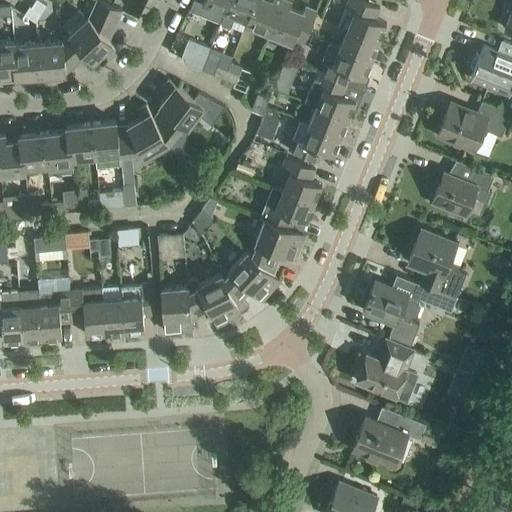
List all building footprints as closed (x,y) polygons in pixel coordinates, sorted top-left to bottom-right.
[(41,0),(35,0),(31,5),(41,12),(47,4),(41,0)] [(96,0),(88,15),(69,33),(70,34),(94,59),(104,49),(110,55),(118,48),(109,37),(122,8),(105,0),(96,0)] [(193,0),(190,9),(220,20),(227,0),(193,0)] [(227,0),(220,20),(231,25),(235,13),(247,17),(253,0),(227,0)] [(253,0),(247,17),(245,22),(269,31),(281,0),(253,0)] [(304,10),(290,4),(291,0),(281,0),(269,31),(264,44),(273,47),(277,37),(291,43),(293,38),(304,43),(317,10),(305,5),(304,10)] [(364,0),(348,0),(346,5),(339,24),(346,27),(380,41),(387,22),(376,17),(380,6),(364,0)] [(30,5),(25,13),(36,20),(41,12),(31,5),(30,5)] [(339,46),(372,59),(380,41),(346,27),(339,46)] [(38,41),(41,74),(65,71),(87,52),(70,34),(63,39),(38,41)] [(15,39),(0,40),(0,79),(16,78),(16,76),(16,72),(17,72),(14,43),(15,43),(15,39)] [(38,41),(15,43),(14,43),(17,72),(16,72),(16,76),(41,74),(38,41)] [(339,46),(329,41),(322,59),(323,60),(318,71),(349,83),(354,72),(365,77),(372,59),(339,46)] [(191,63),(201,67),(209,48),(199,44),(196,51),(185,46),(181,55),(192,60),(191,63)] [(511,44),(508,54),(484,44),(471,78),(509,93),(511,86),(511,44)] [(221,53),(209,48),(201,67),(225,77),(229,67),(217,63),(221,53)] [(242,66),(231,62),(229,67),(225,77),(236,81),(242,66)] [(317,70),(305,100),(315,104),(349,117),(356,99),(345,94),(349,83),(318,71),(317,70)] [(170,78),(163,87),(169,92),(160,103),(163,105),(154,117),(177,155),(183,148),(189,126),(198,113),(212,123),(225,105),(199,90),(195,97),(170,78)] [(274,86),(263,81),(252,108),(263,113),(266,105),(274,86)] [(511,111),(482,99),(476,114),(450,103),(438,133),(474,148),(481,132),(486,134),(488,129),(502,134),(511,111)] [(159,146),(165,156),(173,151),(154,117),(147,103),(137,109),(141,116),(128,123),(117,125),(115,126),(118,152),(142,150),(145,155),(159,146)] [(349,117),(315,104),(308,122),(342,135),(349,117)] [(334,153),(342,135),(308,122),(301,118),(288,148),(319,160),(323,149),(334,153)] [(117,125),(117,119),(91,122),(95,155),(96,155),(97,166),(119,163),(118,152),(115,126),(117,125)] [(95,155),(91,122),(67,125),(67,129),(68,129),(71,157),(73,170),(71,157),(95,155)] [(68,129),(67,129),(44,131),(48,165),(49,172),(73,170),(71,157),(68,129)] [(44,131),(20,134),(20,138),(21,138),(25,167),(26,167),(48,165),(44,131)] [(0,133),(0,172),(0,174),(26,170),(26,167),(25,167),(21,138),(20,138),(7,139),(6,133),(0,133)] [(132,155),(121,156),(122,166),(133,164),(132,155)] [(289,170),(282,188),(315,201),(322,183),(311,179),(316,167),(285,155),(280,166),(289,170)] [(444,205),(443,208),(464,216),(465,214),(472,216),(480,198),(487,201),(498,175),(462,160),(455,175),(444,170),(432,200),(444,205)] [(123,188),(125,204),(136,203),(135,183),(123,184),(123,188)] [(315,201),(282,188),(273,185),(261,215),(292,227),(296,215),(307,220),(315,201)] [(123,188),(99,191),(100,197),(101,206),(125,204),(123,188)] [(40,191),(28,192),(30,213),(53,211),(52,201),(41,202),(40,191)] [(4,206),(5,215),(30,213),(28,192),(15,194),(16,204),(4,206)] [(210,195),(202,205),(203,206),(208,211),(212,214),(218,198),(210,195)] [(101,206),(100,197),(89,198),(89,207),(101,206)] [(64,200),(52,201),(53,211),(65,210),(64,200)] [(203,206),(202,205),(195,215),(203,231),(215,218),(212,214),(208,211),(203,206)] [(257,241),(253,253),(273,273),(282,251),(297,257),(306,232),(264,216),(255,240),(257,241)] [(118,244),(139,242),(138,226),(117,227),(118,244)] [(422,227),(414,246),(408,260),(426,268),(421,282),(456,296),(466,272),(458,269),(460,264),(449,260),(456,241),(440,234),(422,227)] [(35,249),(66,246),(66,232),(34,235),(35,249)] [(170,232),(158,233),(160,258),(173,258),(170,232)] [(111,253),(109,236),(89,237),(91,254),(111,253)] [(6,237),(8,257),(16,256),(17,262),(16,262),(17,270),(17,264),(30,263),(30,261),(35,261),(33,243),(7,245),(6,237)] [(253,253),(248,248),(230,267),(232,269),(224,277),(237,302),(251,287),(263,298),(280,279),(273,273),(253,253)] [(241,312),(221,271),(187,287),(190,319),(211,309),(218,323),(241,312)] [(38,288),(68,285),(67,274),(37,277),(38,288)] [(389,334),(408,341),(411,343),(419,323),(410,319),(412,315),(417,314),(421,304),(418,300),(419,297),(394,286),(375,279),(363,308),(395,321),(389,334)] [(156,314),(153,282),(120,284),(123,330),(145,328),(144,314),(156,314)] [(101,286),(105,332),(123,330),(120,284),(101,286)] [(187,287),(187,284),(162,286),(166,330),(191,328),(190,319),(187,287)] [(105,332),(101,286),(82,287),(70,288),(73,320),(85,319),(86,333),(105,332)] [(73,320),(70,288),(38,291),(39,300),(38,300),(41,337),(62,335),(61,321),(73,320)] [(0,318),(2,318),(4,340),(22,338),(19,302),(18,289),(0,289),(0,318)] [(38,300),(19,302),(22,338),(41,337),(38,300)] [(414,348),(386,337),(381,350),(383,351),(381,357),(367,352),(356,379),(407,399),(418,372),(407,367),(414,348)] [(465,342),(448,389),(462,394),(480,347),(465,342)] [(426,422),(382,404),(376,418),(366,414),(353,447),(395,464),(408,432),(420,438),(426,422)] [(370,511),(378,495),(340,480),(332,499),(333,500),(333,499),(338,501),(333,511),(370,511)] [(389,488),(383,511),(397,511),(402,491),(389,488)]
